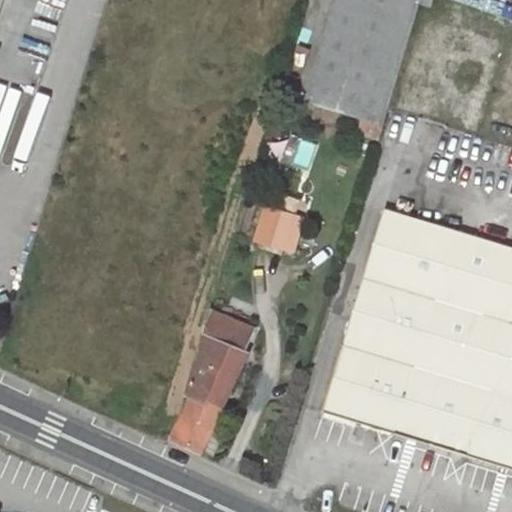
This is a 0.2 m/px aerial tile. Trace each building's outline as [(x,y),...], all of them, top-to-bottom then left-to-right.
[(419,3),(408,0),(337,0),(308,103),(383,125),(419,3)] [(270,198),(267,209),(295,217),(298,206),(270,198)] [(296,217),(295,217),(267,209),(264,208),(256,241),(286,250),(296,217)] [(511,250),(384,211),(323,413),(511,469),(511,250)] [(193,397),(173,439),(201,453),(213,430),(227,400),(248,355),(243,353),(252,330),(213,313),(187,395),(193,397)] [(222,434),(213,430),(201,453),(211,458),(222,434)]
